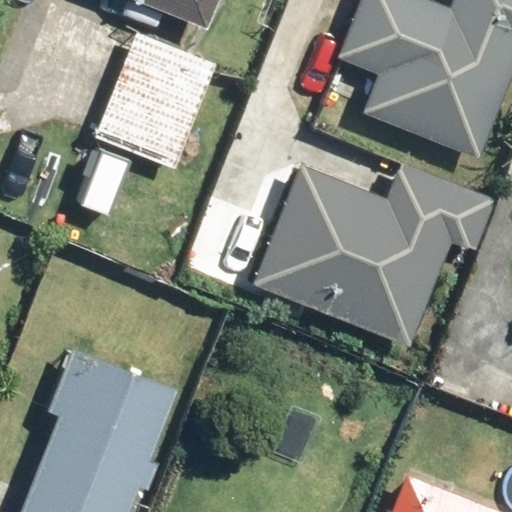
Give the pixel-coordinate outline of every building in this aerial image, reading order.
[(145,0),(196,19),(203,0),(145,0)] [(359,110),(398,126),(474,155),(511,54),(511,0),(446,0),(442,13),(408,0),(403,0),(399,10),(370,0),(349,0),(329,58),(373,73),(359,110)] [(92,135),(160,161),(197,67),(129,41),(92,135)] [(391,345),(431,243),(464,252),(481,189),(389,164),(381,195),(295,161),(245,288),(391,345)] [(15,511),(114,511),(157,393),(69,362),(15,511)] [(505,511),(410,471),(392,511),(505,511)]
